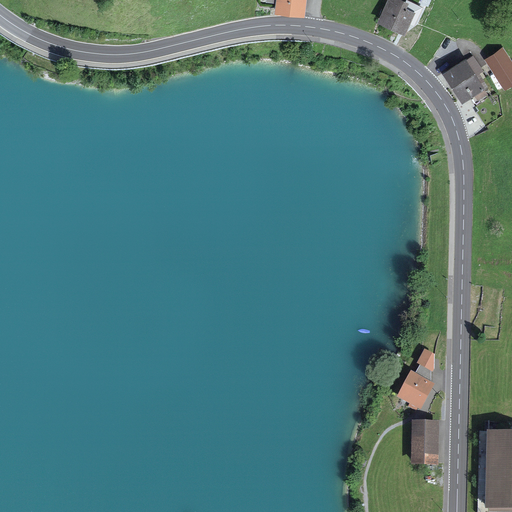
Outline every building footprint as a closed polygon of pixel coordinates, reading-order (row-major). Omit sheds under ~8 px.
[(310,0),(280,0),(279,9),(309,12),(310,0)] [(404,0),(390,0),(380,21),(404,32),(414,11),(406,7),(409,2),(404,0)] [(511,62),(502,47),(486,58),(506,89),(511,84),(511,62)] [(466,59),(444,73),(462,101),(473,94),(477,101),(488,94),(466,59)] [(476,298),(474,319),(501,322),(504,290),(482,288),(481,299),(476,298)] [(426,349),(419,362),(429,368),(436,355),(426,349)] [(432,383),(411,371),(398,393),(419,405),(432,383)] [(436,424),(413,423),(412,465),(436,465),(436,424)] [(511,430),(483,430),(482,507),(511,507),(511,430)]
